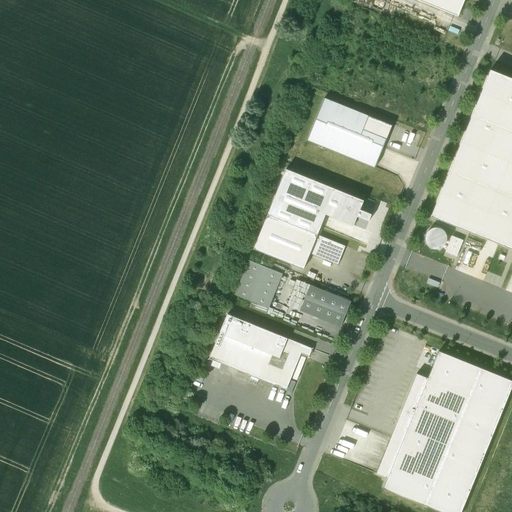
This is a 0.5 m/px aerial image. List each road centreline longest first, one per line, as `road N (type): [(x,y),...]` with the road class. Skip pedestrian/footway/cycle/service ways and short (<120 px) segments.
road 1 (track): [(286,0),(93,483),(97,502),(112,511)]
road 2 (track): [(47,511),(240,36)]
road 3 (unclassified): [(494,0),(372,299)]
road 4 (unclassified): [(372,299),(292,493)]
road 5 (unclassified): [(372,299),(511,355)]
road 6 (track): [(153,0),(267,47)]
